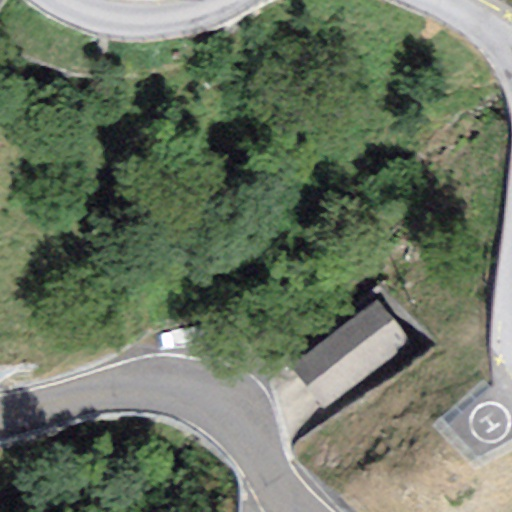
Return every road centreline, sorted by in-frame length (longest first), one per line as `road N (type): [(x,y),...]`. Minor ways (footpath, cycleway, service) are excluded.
road 1 (unclassified): [(0,415),(154,388),(195,397),(228,417),(297,511)]
road 2 (unclassified): [(228,0),(199,15),(138,23),(100,20),(54,0)]
